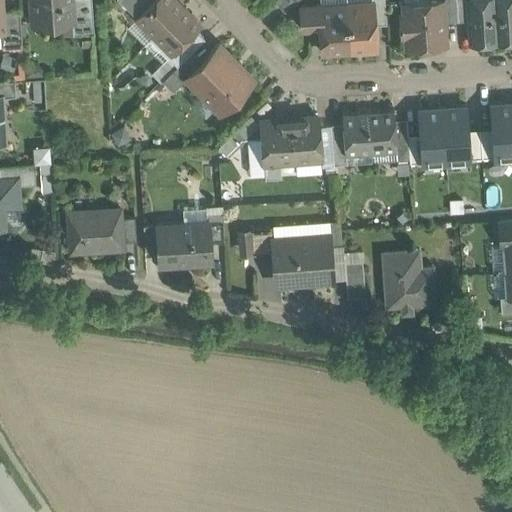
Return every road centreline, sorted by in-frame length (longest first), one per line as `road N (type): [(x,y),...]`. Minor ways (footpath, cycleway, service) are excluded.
road 1 (residential): [(0,264),(511,351)]
road 2 (residential): [(225,0),(284,62),(314,80),(511,67)]
